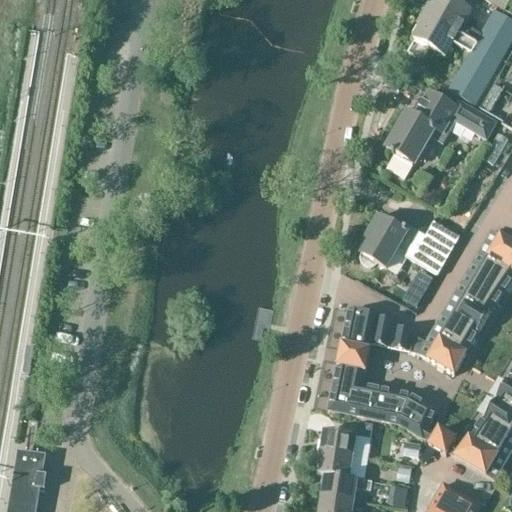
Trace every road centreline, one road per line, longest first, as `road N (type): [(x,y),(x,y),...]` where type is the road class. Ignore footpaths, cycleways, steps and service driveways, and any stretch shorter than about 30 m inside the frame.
road 1 (unclassified): [(143,0),(74,444)]
road 2 (residential): [(310,267),(420,327),(511,181)]
road 3 (residential): [(310,267),(378,0)]
road 4 (residential): [(263,511),(310,267)]
